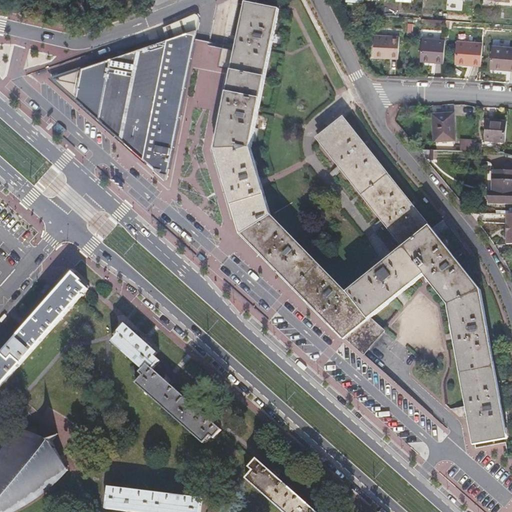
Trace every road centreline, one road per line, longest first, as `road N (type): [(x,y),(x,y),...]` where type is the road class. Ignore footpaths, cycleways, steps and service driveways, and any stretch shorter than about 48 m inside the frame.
road 1 (primary): [(448,511),(92,186)]
road 2 (primary): [(62,221),(400,511)]
road 3 (unclassified): [(365,94),(384,133),(495,273),(511,312)]
road 4 (residential): [(0,24),(74,44),(201,0)]
road 5 (residential): [(365,94),(511,100)]
road 6 (primary): [(92,186),(0,105)]
